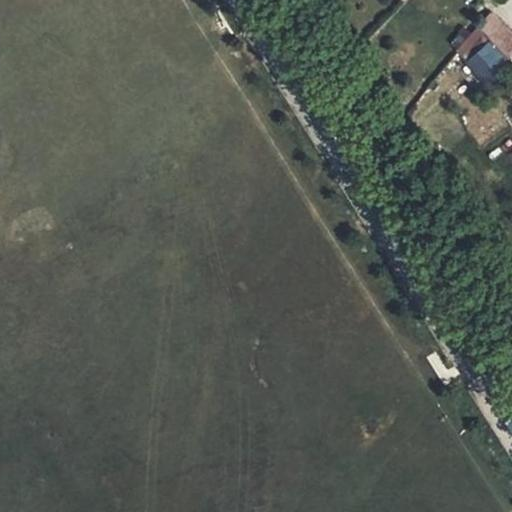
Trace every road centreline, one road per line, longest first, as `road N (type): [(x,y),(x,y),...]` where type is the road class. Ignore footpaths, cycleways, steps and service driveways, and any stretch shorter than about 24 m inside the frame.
road 1 (tertiary): [(250,0),(511,423)]
road 2 (tertiary): [(511,358),(291,0)]
